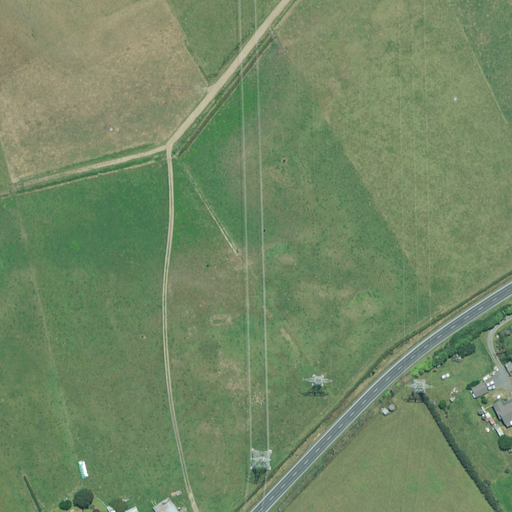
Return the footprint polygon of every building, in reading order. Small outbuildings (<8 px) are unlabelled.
[(490,391),(484,381),(472,387),(477,398),(490,391)] [(511,402),(504,406),(501,400),(493,404),(500,419),(503,418),(508,427),(511,424),(511,402)] [(486,413),(482,416),(488,423),(491,420),(486,413)] [(501,424),(496,427),(503,440),(509,436),(501,424)] [(179,511),(170,497),(154,508),(156,511),(179,511)]
